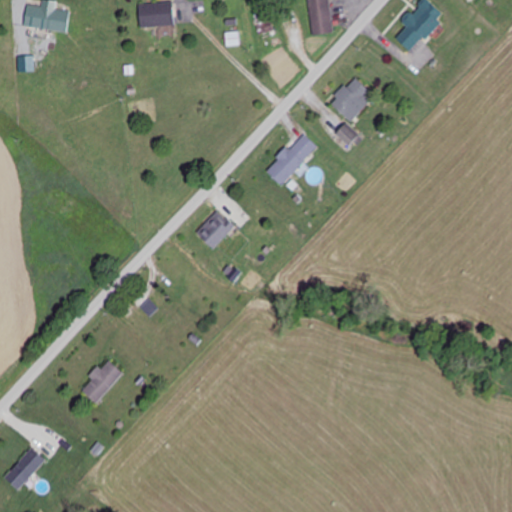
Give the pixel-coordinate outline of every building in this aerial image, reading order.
[(25,26),(68,32),(71,11),(56,9),(57,1),(47,0),(43,0),(42,8),(28,5),(25,26)] [(334,33),(330,0),(309,0),(314,35),(334,33)] [(399,39),(415,53),(447,14),(430,0),(422,0),(405,22),(410,25),(399,39)] [(141,3),(141,26),(175,26),(175,3),(141,3)] [(354,120),(365,106),(362,103),(372,90),(353,76),(333,105),(354,120)] [(338,133),(352,149),(363,139),(349,124),(338,133)] [(270,172),(285,186),(319,147),(303,133),(270,172)] [(237,227),(220,211),(198,232),(215,249),(237,227)] [(95,379),(84,391),(98,404),(125,373),(111,361),(103,370),(99,367),(91,376),(95,379)] [(6,477),(19,491),(48,461),(35,448),(6,477)]
